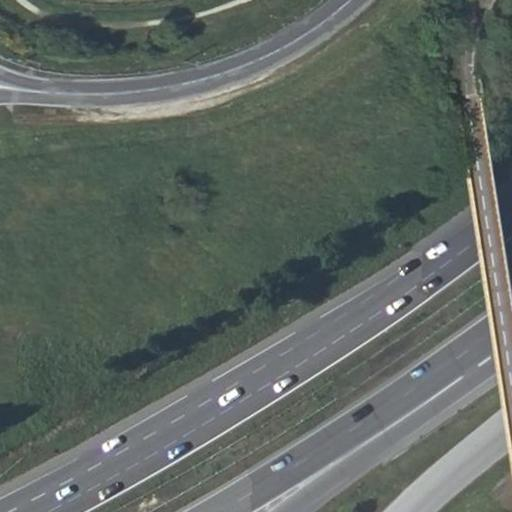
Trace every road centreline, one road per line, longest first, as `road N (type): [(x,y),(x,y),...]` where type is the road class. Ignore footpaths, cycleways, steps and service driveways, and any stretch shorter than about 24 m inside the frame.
road 1 (trunk): [(511,214),(246,397),(46,511)]
road 2 (trunk): [(220,511),(472,347)]
road 3 (tertiary): [(103,95),(230,72),(357,0)]
road 4 (trunk): [(296,511),(455,393),(472,347)]
road 5 (unclassified): [(511,426),(408,511)]
